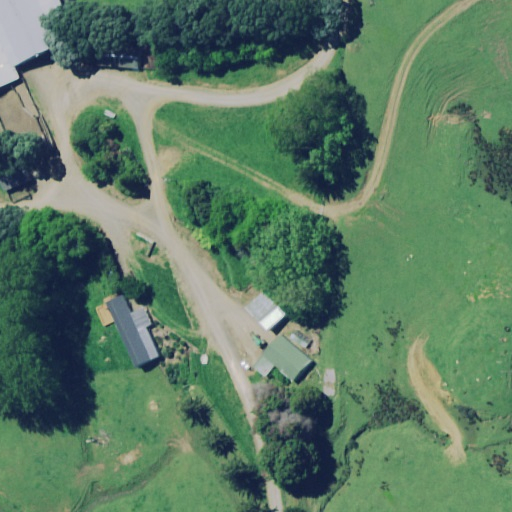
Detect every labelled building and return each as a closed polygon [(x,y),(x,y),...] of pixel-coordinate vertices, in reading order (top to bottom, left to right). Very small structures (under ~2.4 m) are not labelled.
[(0,0),(0,92),(26,81),(20,68),(81,40),(62,0),(0,0)] [(29,162),(0,174),(0,175),(11,202),(30,194),(27,185),(37,181),(29,162)] [(267,290),(250,306),(273,331),(290,314),(267,290)] [(127,297),(111,304),(141,367),(166,356),(151,326),(142,330),(127,297)] [(317,362),(284,334),(256,366),(269,377),(279,366),(299,382),(317,362)]
